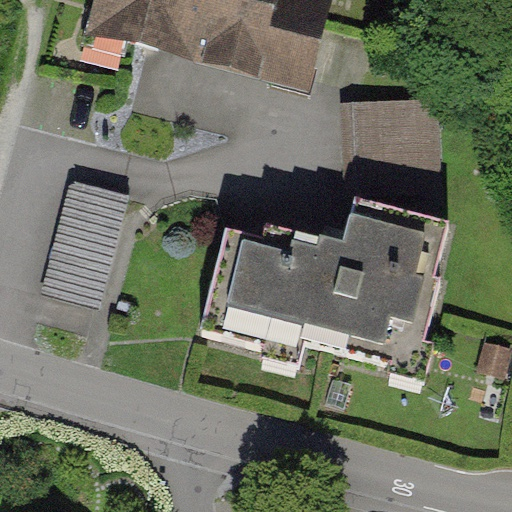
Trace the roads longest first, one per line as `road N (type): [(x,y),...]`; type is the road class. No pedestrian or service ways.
road 1 (residential): [(194,422),(511,504)]
road 2 (residential): [(0,370),(194,422)]
